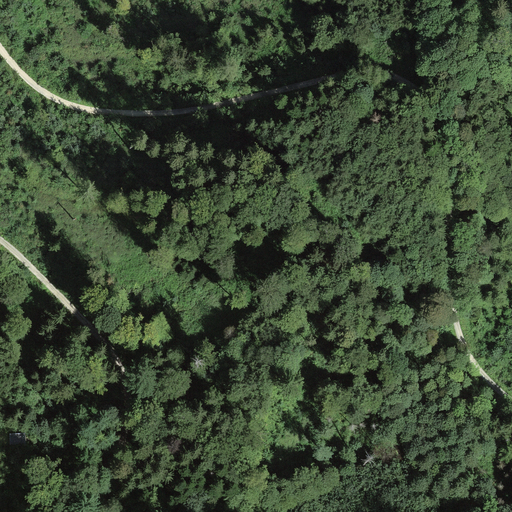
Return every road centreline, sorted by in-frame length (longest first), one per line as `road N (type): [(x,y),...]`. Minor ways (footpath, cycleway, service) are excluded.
road 1 (track): [(511,400),(457,338),(446,149),(439,118),(410,85),(347,74),(217,104),(90,110),(39,88),(0,45)]
road 2 (track): [(0,240),(120,365),(125,427),(88,511)]
